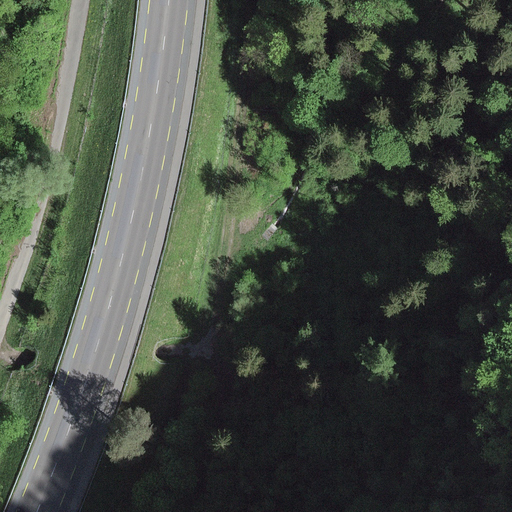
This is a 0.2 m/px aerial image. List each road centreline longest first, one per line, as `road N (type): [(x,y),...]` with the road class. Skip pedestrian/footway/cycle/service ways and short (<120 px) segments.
road 1 (track): [(252,0),(209,337),(196,354),(0,358)]
road 2 (primary): [(170,0),(138,205),(105,338),(43,511)]
road 3 (track): [(0,308),(33,218),(80,0)]
road 4 (track): [(196,354),(223,444),(208,511)]
